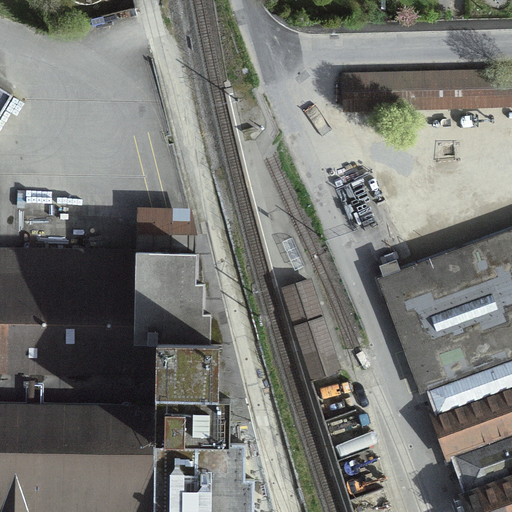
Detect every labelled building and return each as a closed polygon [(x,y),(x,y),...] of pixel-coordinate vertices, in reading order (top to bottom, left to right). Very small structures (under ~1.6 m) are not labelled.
[(511,72),(348,77),(349,109),(511,104),(511,72)] [(0,87),(0,114),(12,95),(0,87)] [(511,511),(511,233),(383,280),(467,511),(511,511)] [(252,511),(253,478),(243,478),(244,443),(229,443),(230,397),(218,397),(218,343),(217,343),(193,242),(187,241),(187,248),(158,248),(157,252),(0,249),(0,511),(252,511)] [(290,286),(283,288),(286,297),(299,336),(313,380),(337,371),(308,280),(290,286)]
